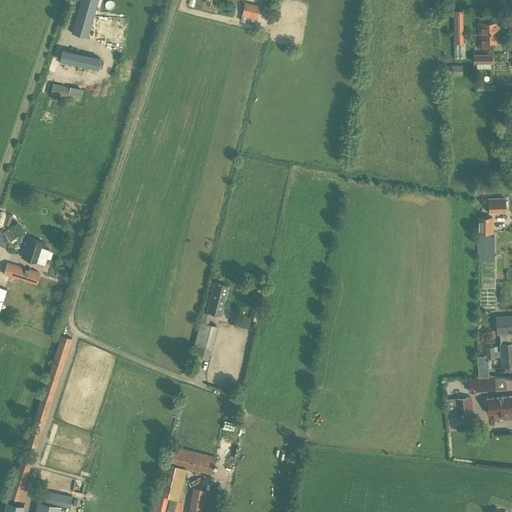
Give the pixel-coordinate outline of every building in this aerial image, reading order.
[(81,0),(77,15),(76,15),(71,33),(82,35),(87,18),(93,20),(98,0),(81,0)] [(256,19),(259,5),(245,1),(241,16),(256,19)] [(463,10),(453,10),(454,43),(463,43),(463,10)] [(498,44),(498,40),(499,40),(499,22),(479,22),(479,36),(479,47),(489,47),(489,44),(498,44)] [(98,69),(100,57),(62,48),(59,60),(98,69)] [(474,62),(491,61),(491,53),(474,54),(474,62)] [(450,74),(463,74),(463,65),(451,65),(450,74)] [(80,101),(82,89),(70,87),(70,86),(53,83),(50,94),(80,101)] [(490,185),(482,185),(483,193),(490,193),(490,185)] [(489,212),(506,211),(505,198),(489,199),(489,212)] [(478,217),(478,231),(478,260),(484,260),(494,260),(494,236),(491,236),(491,231),(492,231),(492,217),(481,217),(478,217)] [(3,230),(10,240),(18,235),(11,225),(3,230)] [(45,264),(49,249),(44,247),(45,242),(27,236),(21,256),(45,264)] [(35,283),(39,272),(7,262),(3,273),(35,283)] [(222,314),(229,286),(215,282),(208,310),(222,314)] [(256,320),(261,301),(255,299),(250,319),(256,320)] [(208,356),(218,319),(202,315),(192,351),(208,356)] [(511,315),(496,317),(497,333),(500,332),(500,343),(500,351),(497,351),(497,346),(486,347),(487,357),(494,357),(494,356),(501,356),(502,367),(511,366),(511,315)] [(17,472),(9,497),(19,500),(25,480),(27,475),(29,469),(65,359),(72,338),(62,334),(17,472)] [(485,360),(484,355),(477,356),(479,377),(489,376),(488,360),(485,360)] [(469,389),(495,386),(494,377),(469,379),(469,389)] [(488,413),(511,411),(511,395),(487,398),(488,413)] [(456,418),(473,417),(471,396),(454,398),(456,418)] [(210,474),(215,456),(173,445),(169,462),(166,462),(153,511),(179,511),(183,500),(179,499),(187,467),(210,474)] [(199,511),(202,502),(208,503),(210,489),(193,486),(188,511),(199,511)] [(70,508),(72,495),(47,490),(45,503),(70,508)] [(22,511),(25,504),(6,500),(3,511),(22,511)]
